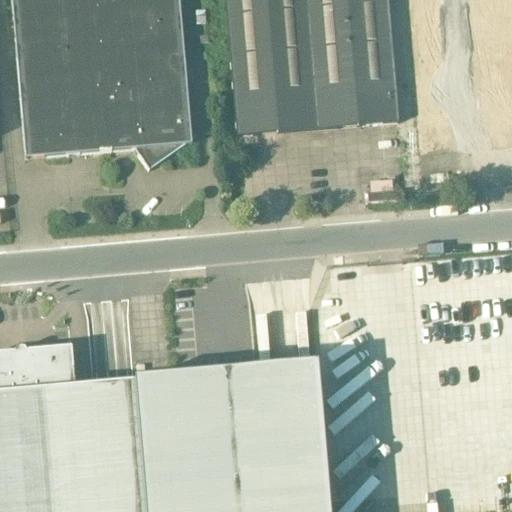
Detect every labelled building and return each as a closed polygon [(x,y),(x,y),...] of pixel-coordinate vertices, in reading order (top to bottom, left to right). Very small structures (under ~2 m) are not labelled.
[(195,141),(189,132),(178,0),(10,0),(24,163),(133,153),(146,174),(195,141)] [(222,0),(235,140),(316,133),(305,0),(222,0)] [(387,0),(305,0),(316,133),(398,126),(387,0)] [(511,0),(426,0),(428,16),(511,8),(511,0)] [(511,48),(432,56),(441,156),(511,150),(511,48)] [(0,511),(327,511),(316,371),(130,388),(74,392),(71,352),(0,358),(0,511)]
